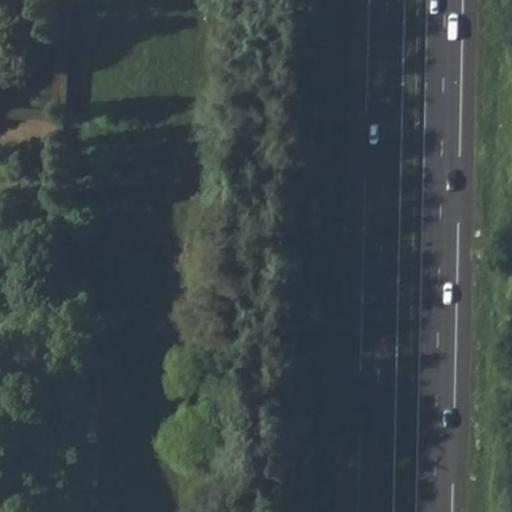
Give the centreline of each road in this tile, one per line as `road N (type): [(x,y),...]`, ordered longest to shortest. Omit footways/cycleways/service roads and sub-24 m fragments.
road 1 (motorway): [(386,0),(375,511)]
road 2 (motorway): [(434,511),(445,0)]
